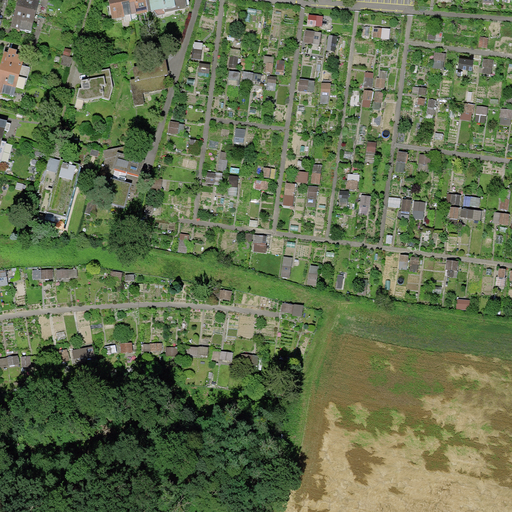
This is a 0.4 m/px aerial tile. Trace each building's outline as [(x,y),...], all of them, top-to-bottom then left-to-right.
[(36,14),(39,0),(19,0),(18,6),(17,9),(36,14)] [(127,0),(108,0),(112,19),(130,16),(130,15),(127,0)] [(147,12),(144,0),(127,0),(130,15),(147,12)] [(144,0),(147,12),(164,9),(164,12),(182,9),(180,0),(144,0)] [(31,33),(36,14),(17,9),(13,23),(12,28),(31,33)] [(25,53),(41,57),(42,51),(27,46),(25,53)] [(9,51),(9,52),(7,51),(6,55),(5,55),(1,69),(0,71),(0,73),(27,81),(30,69),(21,67),(23,60),(15,57),(16,53),(9,51)] [(136,81),(130,82),(133,98),(142,96),(141,93),(166,88),(164,76),(167,76),(166,67),(141,71),(134,73),(136,81)] [(84,101),(102,97),(102,98),(109,100),(113,88),(109,70),(91,73),(93,81),(88,81),(81,83),(83,90),(79,91),(77,99),(84,101)] [(24,92),(27,81),(0,73),(0,93),(13,97),(15,90),(24,92)] [(12,145),(1,142),(0,141),(0,176),(4,177),(12,145)] [(101,178),(98,177),(91,201),(88,201),(85,214),(93,216),(97,203),(95,203),(98,192),(106,195),(104,204),(124,210),(130,191),(134,193),(143,163),(129,159),(128,157),(126,155),(123,156),(122,148),(104,151),(105,158),(106,158),(101,178)] [(408,153),(398,152),(396,162),(405,163),(406,164),(408,153)] [(431,156),(419,154),(418,164),(430,165),(431,156)] [(39,212),(66,219),(80,166),(60,161),(54,186),(52,193),(45,191),(39,212)] [(405,163),(396,162),(395,171),(403,173),(405,163)] [(430,165),(418,164),(417,171),(429,173),(430,165)] [(503,189),(501,198),(509,200),(511,190),(503,189)] [(349,191),(339,191),(338,207),(347,208),(349,191)] [(461,195),(452,194),(451,205),(460,206),(461,195)] [(371,197),(361,195),(358,214),(367,216),(368,207),(369,207),(371,197)] [(470,197),(464,196),(463,206),(469,207),(469,206),(471,197),(470,197)] [(470,197),(471,197),(469,206),(479,207),(481,198),(470,197)] [(501,198),(499,209),(508,211),(510,200),(509,200),(501,198)] [(410,201),(401,200),(399,220),(408,221),(410,201)] [(425,203),(413,202),(411,218),(423,220),(425,203)] [(459,209),(450,207),(449,218),(458,219),(459,209)] [(473,210),(461,209),(460,217),(472,219),(473,210)] [(482,211),(473,210),(472,220),(480,221),(482,211)] [(509,215),(494,212),(493,223),(508,225),(509,215)]
